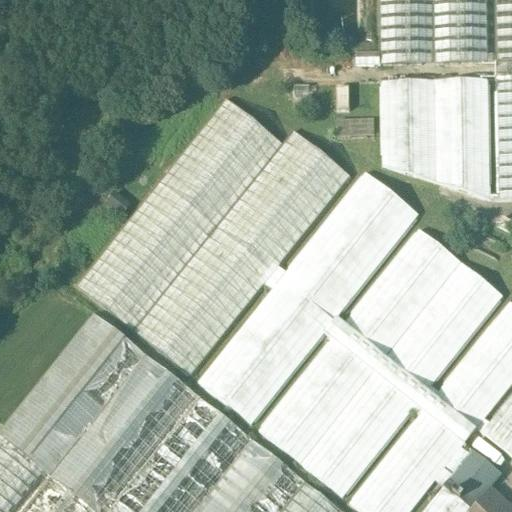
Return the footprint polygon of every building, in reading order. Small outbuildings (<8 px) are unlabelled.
[(488,0),(380,0),(382,69),(490,67),(488,0)] [(511,0),(496,0),(498,67),(511,66),(511,0)] [(511,66),(498,67),(498,84),(511,83),(511,66)] [(511,83),(498,84),(501,199),(492,199),(493,203),(493,204),(511,204),(511,83)] [(490,84),(383,87),(384,170),(493,204),(493,203),(492,199),(490,84)] [(347,113),(347,91),(337,91),(336,113),(347,113)] [(367,177),(287,276),(281,271),(353,182),(295,135),(284,149),(227,102),(78,289),(193,381),(267,288),(274,293),(200,386),(253,429),(327,338),(334,343),(260,435),(345,502),(415,415),(421,420),(351,507),(356,511),(416,511),(438,486),(445,492),(429,511),(476,511),(491,494),(503,479),(466,449),(478,434),(436,401),(345,328),(338,323),(421,220),(367,177)] [(338,121),(337,139),(360,140),(361,122),(338,121)] [(132,208),(117,196),(109,206),(124,219),(132,208)] [(505,302),(420,235),(345,328),(436,401),(439,396),(433,391),(505,302)] [(62,292),(0,370),(0,425),(90,313),(62,292)] [(439,396),(436,401),(478,434),(486,440),(489,436),(482,430),(511,392),(511,307),(439,396)] [(338,511),(96,318),(0,438),(0,511),(17,511),(43,480),(48,484),(51,480),(91,511),(338,511)] [(511,407),(489,436),(486,440),(511,461),(511,407)] [(91,511),(51,480),(48,484),(25,511),(91,511)] [(510,511),(491,494),(476,511),(510,511)]
